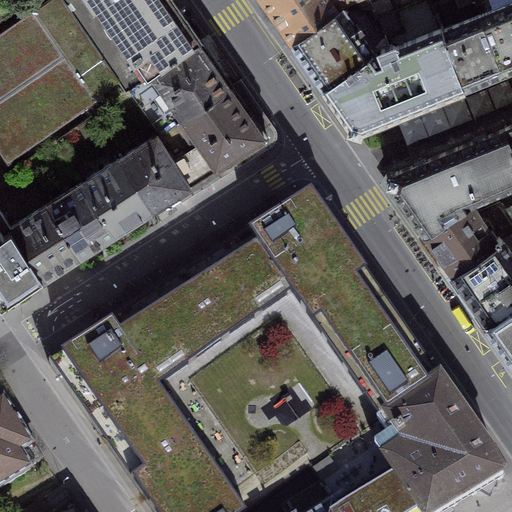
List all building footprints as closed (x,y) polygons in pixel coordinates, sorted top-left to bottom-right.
[(46,0),(0,31),(0,148),(6,157),(118,80),(126,91),(151,73),(201,38),(174,0),(46,0)] [(0,0),(0,16),(12,8),(5,0),(0,0)] [(265,0),(292,38),(336,7),(343,7),(371,7),(375,17),(395,8),(416,0),(265,0)] [(373,50),(323,84),(350,123),(356,124),(361,125),(464,84),(431,3),(429,0),(416,0),(395,8),(404,28),(387,35),(391,42),(380,47),(382,54),(377,57),(373,50)] [(476,0),(481,11),(503,67),(511,63),(511,0),(429,0),(431,3),(437,0),(476,0)] [(437,0),(431,3),(464,84),(503,67),(481,11),(476,0),(437,0)] [(336,7),(292,38),(295,43),(320,79),(323,84),(373,50),(343,7),(336,7)] [(228,78),(201,38),(151,73),(182,117),(232,83),(228,78)] [(232,83),(182,117),(159,133),(190,183),(267,134),(235,88),(232,83)] [(91,114),(76,124),(85,137),(100,127),(91,114)] [(395,169),(393,183),(409,206),(425,230),(470,198),(471,200),(491,190),(511,181),(511,143),(504,125),(395,169)] [(190,183),(159,133),(158,132),(119,157),(151,208),(156,205),(190,183)] [(151,208),(119,157),(83,180),(115,231),(146,212),(151,208)] [(115,231),(83,180),(47,203),(79,254),(97,243),(115,231)] [(311,196),(180,279),(266,408),(300,386),(333,364),(397,321),(311,196)] [(470,198),(425,230),(450,266),(454,271),(511,230),(511,218),(499,201),(481,214),(471,200),(470,198)] [(79,254),(47,203),(10,226),(42,277),(49,273),(79,254)] [(42,277),(10,226),(0,209),(0,292),(6,301),(42,277)] [(511,230),(454,271),(456,274),(487,320),(511,303),(511,230)] [(140,304),(134,308),(167,360),(219,436),(266,408),(180,279),(140,304)] [(511,303),(487,320),(507,347),(511,354),(511,303)] [(252,511),(265,504),(219,436),(167,360),(134,308),(93,334),(48,362),(152,511),(252,511)] [(374,425),(439,380),(437,376),(397,321),(333,364),(300,386),(340,448),(374,425)] [(381,459),(418,511),(443,511),(490,484),(503,477),(503,476),(504,476),(504,475),(504,474),(503,474),(496,460),(442,384),(439,380),(374,425),(386,441),(374,449),(381,459)] [(340,448),(300,386),(266,408),(308,473),(310,472),(340,448)] [(22,430),(2,400),(0,401),(0,487),(30,469),(29,468),(42,460),(31,443),(30,443),(26,437),(21,431),(22,430)] [(265,504),(308,473),(266,408),(219,436),(265,504)] [(310,472),(320,487),(326,497),(381,459),(374,449),(386,441),(374,425),(340,448),(310,472)] [(418,511),(381,459),(326,497),(335,511),(418,511)] [(335,511),(326,497),(320,487),(283,509),(284,511),(335,511)] [(80,511),(79,510),(73,501),(55,511),(80,511)]
